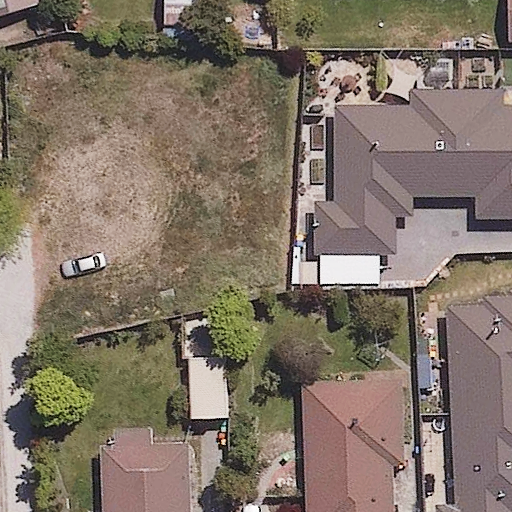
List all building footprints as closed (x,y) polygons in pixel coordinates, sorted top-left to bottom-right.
[(401,92),(337,94),(339,191),(313,191),(314,254),(395,252),(394,213),(416,213),(415,188),(471,187),(472,213),(511,212),(511,96),(503,97),(503,81),(401,83),(401,92)] [(511,511),(511,287),(444,290),(452,511),(511,511)] [(226,352),(187,354),(190,413),(229,412),(226,352)] [(409,457),(406,370),(301,373),(305,511),(394,511),(393,457),(409,457)] [(189,511),(186,425),(102,429),(105,511),(189,511)] [(261,511),(261,492),(230,493),(230,511),(261,511)]
